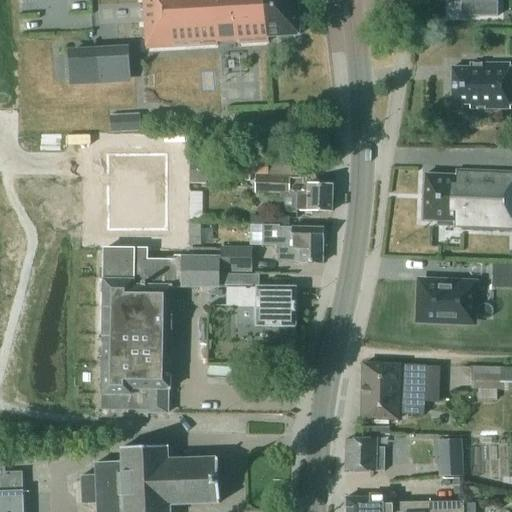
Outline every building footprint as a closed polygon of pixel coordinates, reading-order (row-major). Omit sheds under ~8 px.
[(267,35),(287,35),(299,34),(296,0),(144,0),(147,47),(267,40),(267,35)] [(451,0),(451,1),(461,2),(461,17),(498,17),(498,0),(451,0)] [(511,0),(508,0),(503,0),(503,13),(511,13),(511,0)] [(128,49),(71,53),(72,83),(129,79),(128,49)] [(452,68),(452,105),(470,105),(470,109),(510,109),(510,64),(470,64),(470,68),(452,68)] [(138,115),(110,116),(111,133),(139,131),(138,115)] [(215,151),(215,142),(205,142),(205,151),(215,151)] [(107,154),(107,231),(168,231),(167,154),(107,154)] [(237,174),(269,174),(269,163),(237,162),(237,174)] [(220,165),(190,164),(190,184),(207,185),(207,179),(220,179),(220,165)] [(435,227),(511,230),(511,173),(455,171),(454,176),(424,175),(422,220),(436,221),(435,227)] [(332,184),(303,183),(303,175),(257,175),(256,191),(287,192),(297,193),(296,209),(331,210),(332,184)] [(278,260),(287,260),(323,261),(323,239),(327,237),(327,230),(323,227),(287,227),(280,226),(280,225),(263,224),(263,245),(278,246),(278,260)] [(224,268),(251,269),(252,247),(225,246),(224,268)] [(105,249),(103,395),(103,409),(148,409),(148,413),(168,413),(168,390),(171,390),(171,331),(173,331),(173,315),(172,315),(172,287),(219,288),(219,258),(176,257),(176,261),(147,261),(147,249),(116,249),(105,249)] [(227,288),(227,306),(239,306),(262,306),(261,325),(281,325),(280,332),(287,333),(293,333),(293,325),(296,325),(296,286),(287,286),(260,286),(260,277),(227,277),(227,288)] [(511,279),(496,279),(495,328),(511,328),(511,279)] [(421,282),(419,320),(473,322),(475,284),(460,284),(460,282),(440,281),(440,283),(421,282)] [(282,349),(282,355),(287,358),(292,355),(292,349),(287,347),(282,349)] [(440,367),(362,365),(361,419),(397,420),(397,414),(423,415),(423,402),(439,403),(440,367)] [(501,368),(472,367),(471,390),(501,391),(501,368)] [(377,472),(385,472),(385,448),(377,448),(377,439),(347,439),(347,473),(377,472)] [(439,465),(439,477),(463,476),(462,440),(450,440),(451,464),(439,465)] [(219,502),(218,487),(221,487),(220,472),(218,472),(217,456),(177,458),(176,444),(122,447),(123,459),(96,461),(97,474),(82,474),(84,502),(98,502),(98,511),(178,511),(178,504),(219,502)] [(0,511),(23,511),(22,471),(0,471),(0,511)] [(368,494),(368,498),(345,499),(345,511),(463,511),(463,503),(393,503),(393,494),(368,494)] [(463,503),(463,511),(473,511),(474,503),(463,503)]
